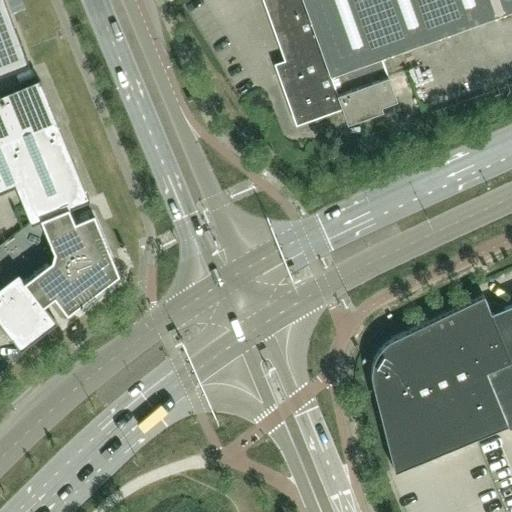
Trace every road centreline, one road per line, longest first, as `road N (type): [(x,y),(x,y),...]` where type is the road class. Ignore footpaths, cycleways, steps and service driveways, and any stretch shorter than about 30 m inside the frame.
road 1 (tertiary): [(94,0),(209,286)]
road 2 (tertiary): [(249,265),(127,0)]
road 3 (primary): [(511,140),(249,265)]
road 4 (primary): [(209,286),(87,382),(0,465)]
road 5 (primary): [(271,317),(387,250),(511,194)]
road 6 (primary): [(41,511),(233,342)]
road 7 (tertiary): [(349,511),(271,317)]
road 8 (tertiary): [(233,342),(312,511)]
